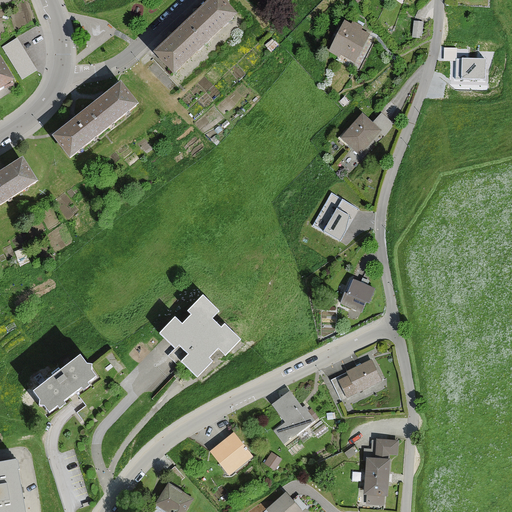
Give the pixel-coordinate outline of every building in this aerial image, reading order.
[(172,43),(153,60),(173,81),(237,22),(217,1),(203,14),(172,43)] [(351,24),(345,20),(328,51),(339,57),(341,54),(355,62),(370,34),(361,29),(363,26),(353,21),(351,24)] [(423,22),(414,21),(413,37),(422,38),(423,22)] [(18,40),(2,49),(22,81),(37,72),(18,40)] [(444,60),(457,60),(457,58),(457,48),(444,48),(444,60)] [(456,78),(486,79),(486,59),(457,58),(457,60),(456,78)] [(0,90),(14,82),(0,59),(0,90)] [(72,121),(53,136),(71,158),(139,104),(121,82),(103,96),(72,121)] [(363,113),(340,137),(359,155),(380,133),(382,131),(373,122),(363,113)] [(381,113),(373,122),(382,131),(380,133),(385,137),(395,125),(381,113)] [(0,171),(0,205),(38,181),(23,157),(4,169),(0,171)] [(360,209),(342,199),(324,231),(341,241),(360,209)] [(345,292),(340,303),(362,312),(366,302),(369,303),(375,288),(353,279),(347,293),(345,292)] [(175,317),(159,333),(175,348),(168,355),(178,365),(181,362),(197,378),(213,361),(209,358),(218,348),(225,355),(241,339),(225,324),(221,327),(212,318),(219,311),(203,295),(188,311),(192,315),(182,324),(175,317)] [(80,356),(33,392),(40,401),(39,406),(44,407),(49,413),(57,407),(59,409),(65,405),(63,402),(81,388),(83,391),(90,386),(88,384),(97,377),(91,370),(92,365),(87,365),(80,356)] [(330,380),(341,401),(347,398),(357,393),(382,381),(371,360),(347,372),(330,380)] [(86,405),(78,413),(83,419),(114,394),(102,379),(80,398),(86,405)] [(290,391),(271,405),(284,422),(273,431),(283,445),(316,421),(305,406),(303,408),(290,391)] [(234,432),(210,451),(229,476),(253,457),(234,432)] [(367,495),(366,504),(384,506),(385,496),(388,496),(391,459),(389,459),(389,455),(398,455),(399,440),(377,439),(375,458),(366,457),(363,494),(367,495)] [(353,446),(344,453),(349,459),(358,451),(353,446)] [(281,459),(271,453),(264,464),(274,470),(281,459)] [(16,458),(0,461),(0,511),(25,511),(18,468),(19,468),(18,460),(16,460),(16,458)] [(185,477),(175,467),(169,473),(179,483),(185,477)] [(185,511),(194,498),(169,484),(156,505),(168,511),(185,511)] [(302,511),(286,492),(266,510),(267,511),(302,511)]
